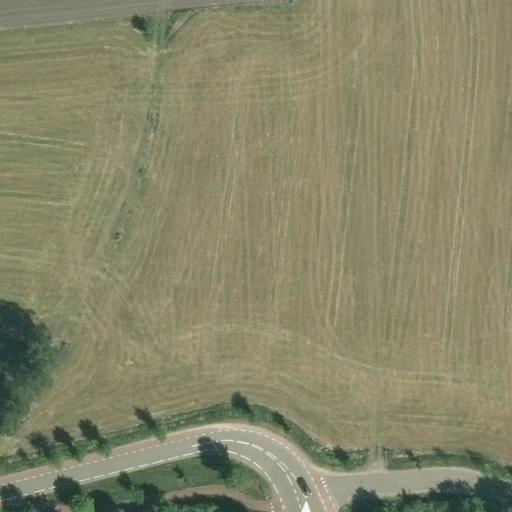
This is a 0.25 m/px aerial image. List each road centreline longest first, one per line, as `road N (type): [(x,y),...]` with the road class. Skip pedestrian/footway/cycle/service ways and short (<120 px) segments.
road 1 (tertiary): [(0,493),(235,440),(287,470),(301,499)]
road 2 (unclassified): [(301,499),(451,478),(511,492)]
